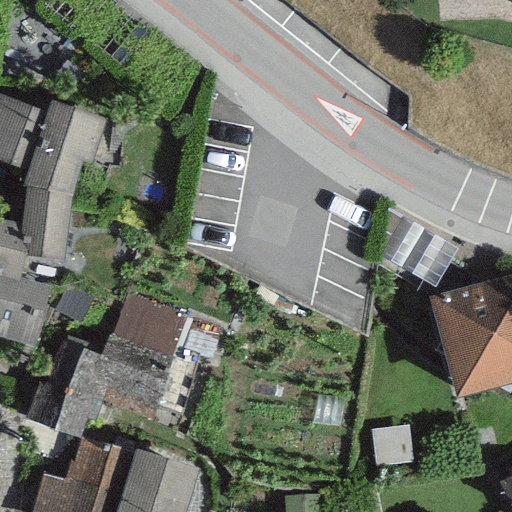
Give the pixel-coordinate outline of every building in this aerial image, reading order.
[(45,105),(0,90),(0,154),(25,163),(45,105)] [(49,91),(45,105),(25,163),(23,171),(28,172),(69,186),(81,150),(92,153),(106,109),(49,91)] [(69,186),(28,172),(22,218),(21,225),(29,228),(26,248),(64,252),(69,186)] [(22,218),(0,212),(0,267),(20,273),(26,248),(29,228),(21,225),(22,218)] [(511,266),(430,287),(455,385),(511,370),(511,266)] [(20,273),(0,267),(0,328),(34,337),(49,280),(20,273)] [(108,328),(101,346),(112,350),(97,393),(154,414),(170,371),(160,368),(167,352),(108,328)] [(101,346),(60,333),(44,379),(35,376),(23,412),(78,430),(85,409),(92,411),(97,393),(112,350),(101,346)] [(113,511),(131,447),(80,433),(73,458),(69,457),(63,475),(41,469),(29,511),(113,511)] [(134,440),(131,447),(113,511),(179,511),(197,459),(134,440)] [(511,469),(497,478),(511,505),(511,469)]
